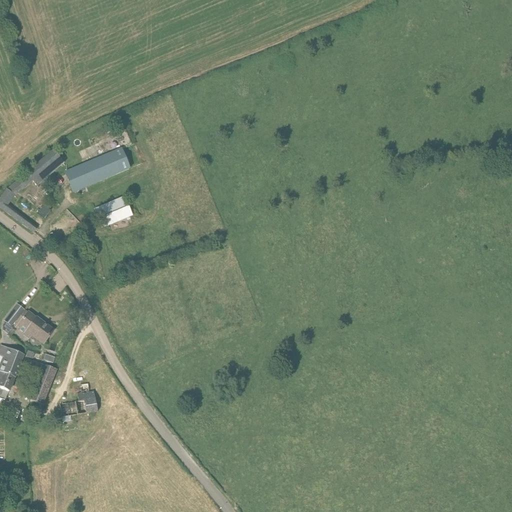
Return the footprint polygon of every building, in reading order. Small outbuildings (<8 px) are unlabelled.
[(130,173),(121,150),(65,173),(74,195),(130,173)] [(25,175),(15,183),(23,191),(32,182),(37,187),(46,179),(34,166),(25,175)] [(17,192),(9,186),(0,196),(0,201),(6,206),(17,192)] [(94,209),(102,229),(132,217),(124,197),(94,209)] [(38,212),(45,217),(50,211),(43,205),(38,212)] [(37,296),(31,303),(41,311),(47,304),(37,296)] [(24,310),(16,305),(4,321),(11,326),(24,310)] [(27,313),(24,311),(17,321),(14,326),(13,327),(16,330),(18,331),(19,330),(29,338),(32,336),(42,344),(53,331),(36,318),(35,319),(28,313),(27,313)] [(16,330),(13,327),(8,334),(7,335),(11,337),(11,336),(16,330)] [(24,356),(0,345),(0,356),(3,358),(0,363),(0,373),(15,379),(23,359),(24,356)] [(49,345),(46,357),(56,359),(59,348),(49,345)] [(27,360),(21,376),(36,381),(41,365),(27,360)] [(29,401),(32,402),(41,406),(55,370),(41,365),(36,381),(37,381),(29,401)] [(0,373),(0,404),(2,399),(6,401),(9,393),(15,379),(0,373)] [(78,401),(84,400),(85,414),(97,412),(94,393),(89,394),(88,384),(79,386),(81,395),(77,396),(78,401)]
